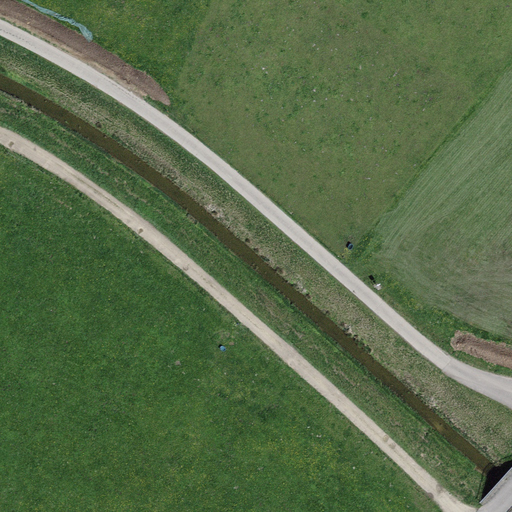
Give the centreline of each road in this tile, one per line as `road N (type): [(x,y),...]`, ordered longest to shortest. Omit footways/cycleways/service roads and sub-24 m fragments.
road 1 (track): [(0,32),(174,129),(458,373),(511,396)]
road 2 (track): [(0,140),(75,178),(460,511)]
